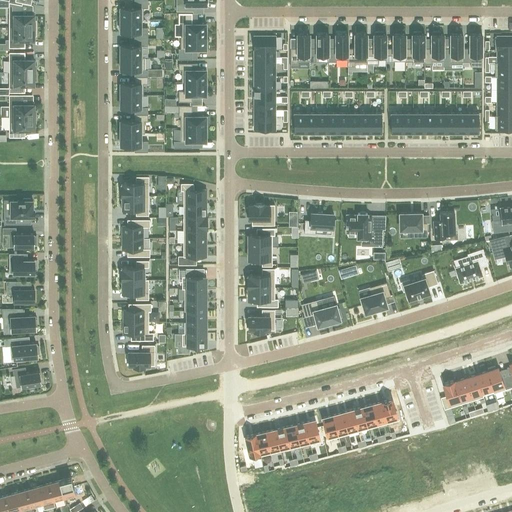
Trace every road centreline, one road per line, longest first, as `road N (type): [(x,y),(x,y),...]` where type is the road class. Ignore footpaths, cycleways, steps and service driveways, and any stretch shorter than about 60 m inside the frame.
road 1 (residential): [(102,0),(102,329),(109,370),(136,384),(228,365)]
road 2 (track): [(88,422),(297,375),(511,310)]
road 3 (residential): [(53,0),(53,339),(63,399)]
road 4 (residential): [(228,365),(511,285)]
road 5 (residential): [(229,416),(511,334)]
road 6 (residential): [(228,184),(378,194),(511,186)]
road 7 (residential): [(228,152),(511,153)]
road 8 (residential): [(511,12),(228,12)]
road 9 (residential): [(228,184),(228,365)]
road 10 (residential): [(228,12),(228,152)]
